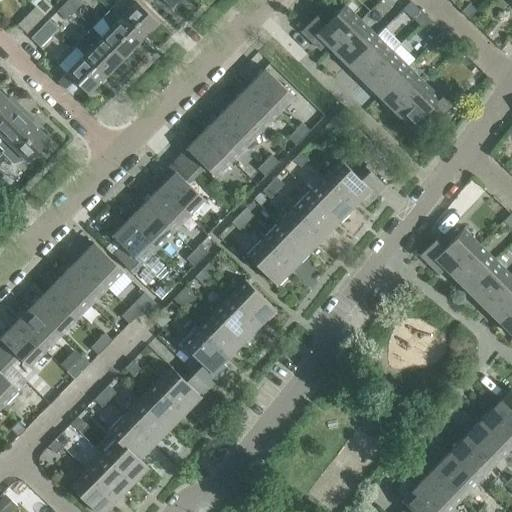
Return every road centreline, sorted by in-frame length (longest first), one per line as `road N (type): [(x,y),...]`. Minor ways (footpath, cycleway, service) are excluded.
road 1 (unclassified): [(178,511),(227,484),(297,402),(341,303),(465,150)]
road 2 (unclassified): [(116,154),(271,0)]
road 3 (unclassified): [(116,154),(0,36)]
road 4 (unclassified): [(0,271),(116,154)]
